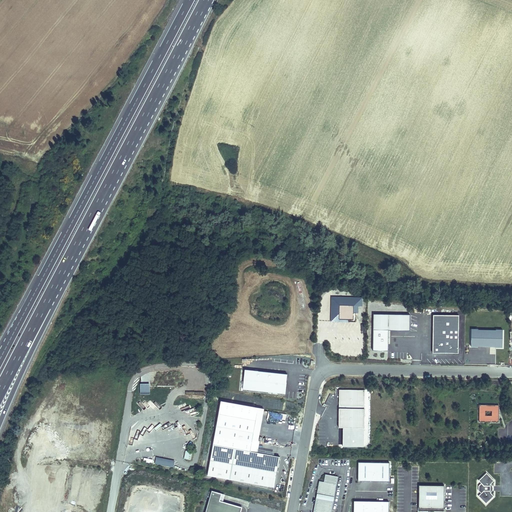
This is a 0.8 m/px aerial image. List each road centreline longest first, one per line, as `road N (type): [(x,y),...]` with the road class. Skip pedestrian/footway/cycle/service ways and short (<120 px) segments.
road 1 (motorway): [(189,0),(0,358)]
road 2 (residential): [(291,511),(317,368),(511,371)]
road 3 (motorway): [(0,422),(128,147)]
road 4 (motorway): [(0,391),(128,147)]
road 5 (unclassified): [(110,511),(134,380),(156,368),(179,372),(207,397),(206,408)]
road 6 (motorway): [(128,147),(206,0)]
